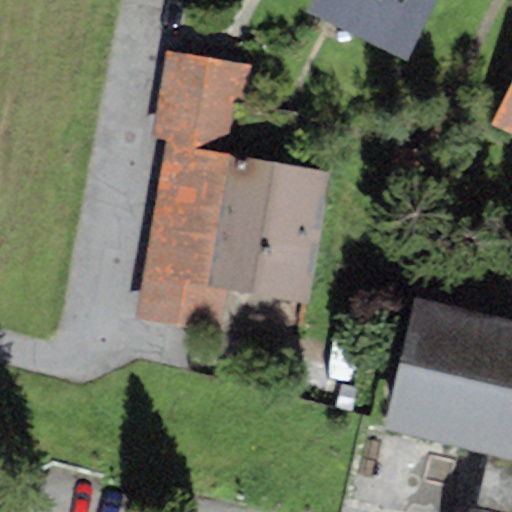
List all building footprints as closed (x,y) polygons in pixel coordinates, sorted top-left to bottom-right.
[(313,0),(307,14),(408,61),(436,0),(313,0)] [(248,64),(167,51),(151,143),(164,145),(232,157),(248,64)] [(511,82),(491,124),(511,135),(511,82)] [(210,289),(232,157),(164,145),(136,321),(218,334),(225,292),(210,289)] [(309,303),(327,173),(232,157),(210,289),(225,292),(309,303)] [(511,448),(511,445),(511,320),(414,296),(381,437),(489,462),(508,466),(511,448)] [(479,503),(511,510),(511,448),(508,466),(489,462),(479,503)] [(470,501),(466,511),(511,511),(511,510),(479,503),(470,501)]
